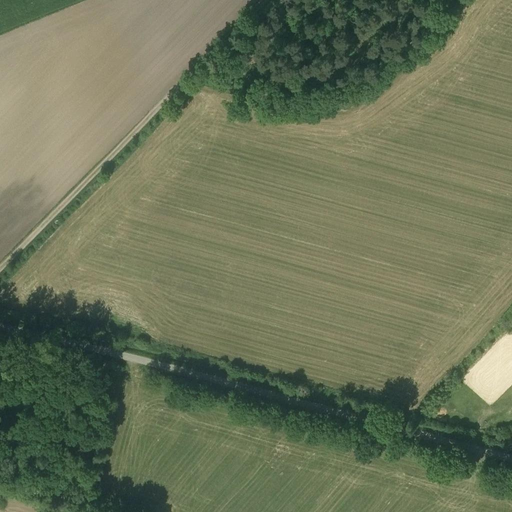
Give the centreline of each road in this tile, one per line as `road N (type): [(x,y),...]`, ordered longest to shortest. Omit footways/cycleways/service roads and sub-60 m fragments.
road 1 (unclassified): [(511,459),(0,329)]
road 2 (track): [(0,266),(260,0)]
